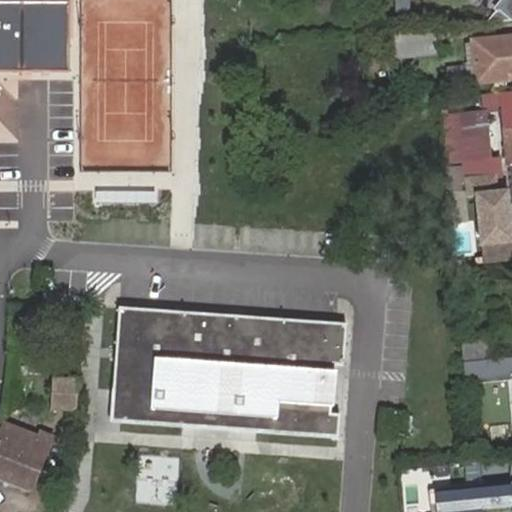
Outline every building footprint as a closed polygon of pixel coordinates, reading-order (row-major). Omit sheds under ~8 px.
[(499,15),(488,27),(511,24),(511,0),(506,0),(495,12),(499,15)] [(389,40),(390,57),(436,52),(435,36),(389,40)] [(511,45),(472,49),(475,86),(511,84),(511,45)] [(511,96),(496,98),(497,119),(501,163),(511,162),(511,96)] [(478,100),(449,103),(453,143),(481,140),(478,100)] [(510,246),(506,196),(496,197),(495,181),(467,183),(469,200),(476,200),(481,249),(510,246)] [(53,289),(52,269),(39,269),(39,289),(53,289)] [(346,328),(118,311),(109,427),(183,432),(184,417),(257,422),(256,438),(338,444),(339,419),(330,419),(333,369),(343,370),(346,328)] [(459,345),(461,362),(492,358),(491,342),(459,345)] [(464,385),(465,388),(509,386),(511,415),(511,362),(462,367),(464,385)] [(53,383),(50,411),(74,413),(76,385),(53,383)] [(383,410),(380,440),(401,442),(403,412),(383,410)] [(1,427),(0,429),(0,482),(32,493),(50,438),(39,434),(37,439),(1,427)] [(511,487),(435,493),(436,511),(483,511),(483,510),(511,507),(511,482),(511,483),(511,487)]
